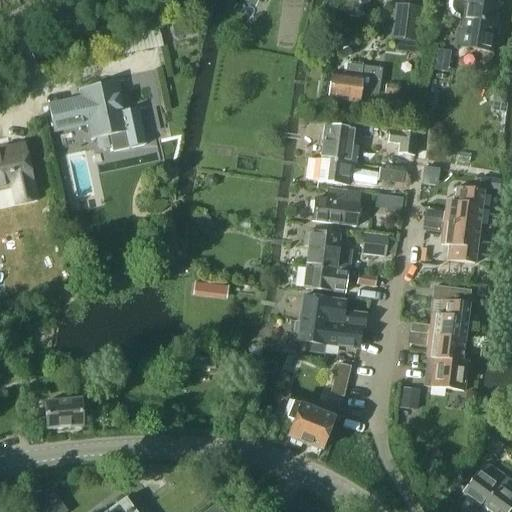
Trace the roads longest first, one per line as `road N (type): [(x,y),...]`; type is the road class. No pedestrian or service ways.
road 1 (residential): [(410,511),(374,428),(388,293),(406,262),(417,168)]
road 2 (tertiary): [(0,465),(104,446),(218,449),(263,459)]
road 3 (tertiary): [(371,511),(263,459)]
